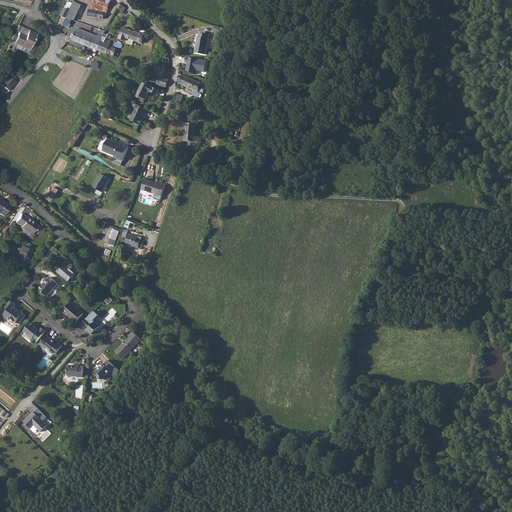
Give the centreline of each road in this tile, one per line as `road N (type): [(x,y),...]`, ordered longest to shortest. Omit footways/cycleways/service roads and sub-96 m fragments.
road 1 (track): [(393,261),(403,205),(395,199),(298,199),(177,173),(154,157)]
road 2 (residential): [(154,157),(173,55),(125,0)]
road 3 (residential): [(60,230),(24,297),(77,343)]
road 4 (residential): [(0,110),(54,46),(38,0)]
